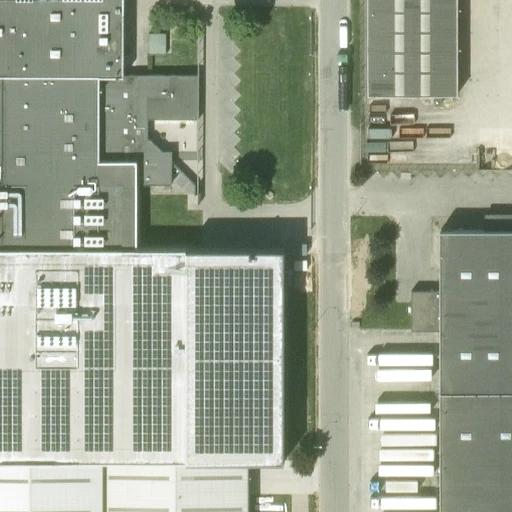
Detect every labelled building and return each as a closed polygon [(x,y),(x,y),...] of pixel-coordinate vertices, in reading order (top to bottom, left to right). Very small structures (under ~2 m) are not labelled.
[(124,183),(129,183),(151,185),(171,185),(171,170),(174,167),(194,186),(194,196),(195,196),(195,185),(171,161),(162,161),(162,152),(150,140),(147,140),(147,119),(197,120),(197,75),(124,75),(123,0),(0,0),(0,248),(6,248),(27,248),(123,247),(124,183)] [(458,94),(457,0),(367,0),(368,94),(458,94)] [(511,511),(511,230),(440,231),(440,291),(411,291),(411,307),(411,326),(411,330),(440,330),(439,511),(511,511)] [(27,248),(6,248),(7,289),(28,289),(27,248)] [(7,289),(0,289),(0,413),(207,413),(207,395),(207,349),(206,288),(28,289),(7,289)] [(103,459),(0,460),(0,511),(247,511),(248,460),(103,460),(103,459)]
